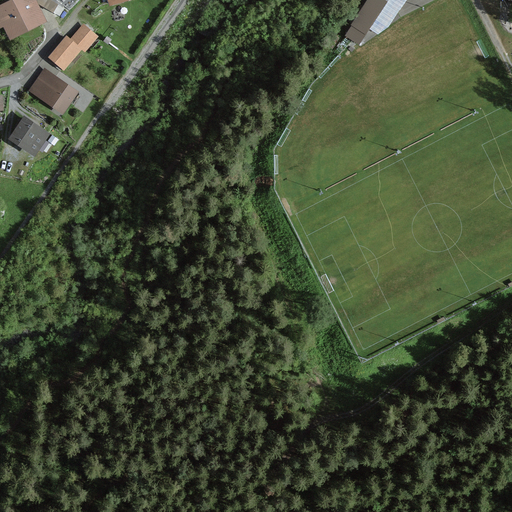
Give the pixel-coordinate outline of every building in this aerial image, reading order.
[(7,22),(13,33),(39,19),(29,0),(4,0),(0,2),(0,7),(1,10),(0,10),(0,24),(0,25),(7,22)] [(367,0),(352,24),(353,25),(346,35),(354,41),(361,30),(364,32),(385,0),(383,0),(367,0)] [(84,49),(95,36),(84,27),(73,39),(84,49)] [(63,67),(80,47),(68,38),(52,58),(63,67)] [(34,88),(63,108),(74,92),(45,72),(34,88)] [(12,137),(34,152),(46,135),(24,119),(12,137)]
